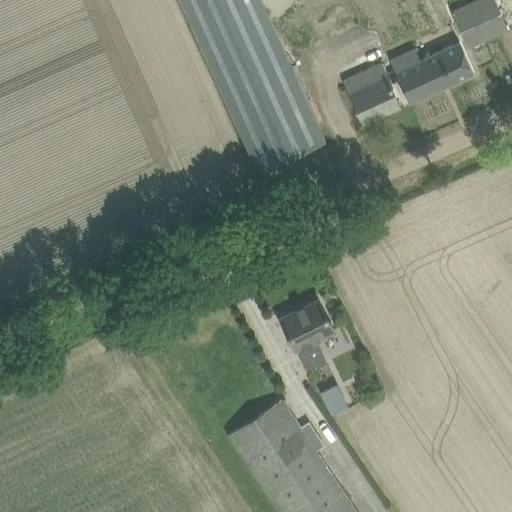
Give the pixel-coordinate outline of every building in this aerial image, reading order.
[(473,0),(455,5),(466,43),(508,31),(498,0),(473,0)] [(268,11),(200,41),(258,169),(325,139),(268,11)] [(415,47),(390,59),(408,101),(473,71),(459,40),(420,58),(415,47)] [(382,62),(345,79),(363,121),(400,104),(382,62)] [(297,347),(306,366),(324,357),(315,338),(334,328),(319,298),(280,317),(295,348),(297,347)] [(341,380),(321,389),(332,412),(352,403),(341,380)] [(241,452),(280,511),(357,511),(287,407),(289,406),(284,398),(229,435),(241,452)]
